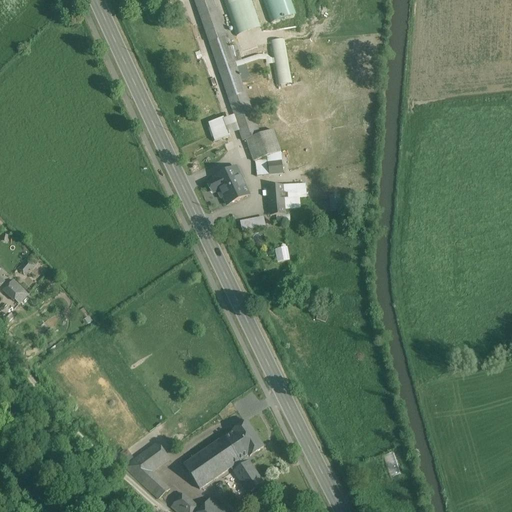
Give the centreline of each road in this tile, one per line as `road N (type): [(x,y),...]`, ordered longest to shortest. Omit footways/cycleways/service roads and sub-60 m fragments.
road 1 (primary): [(96,0),(344,511)]
road 2 (track): [(0,337),(61,415),(171,511)]
